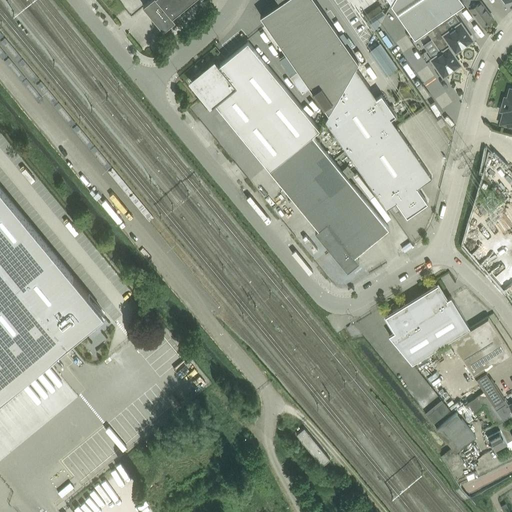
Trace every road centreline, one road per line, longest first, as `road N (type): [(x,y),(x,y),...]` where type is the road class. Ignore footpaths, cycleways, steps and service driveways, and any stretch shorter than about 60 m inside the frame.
road 1 (unclassified): [(439,248),(366,296),(331,303),(145,85)]
road 2 (track): [(341,304),(342,336),(478,511)]
road 3 (residential): [(439,248),(483,88),(511,32)]
road 4 (track): [(384,511),(305,419),(274,407)]
road 5 (unclassified): [(301,511),(269,451),(274,404),(263,387)]
road 6 (unclassified): [(145,85),(235,0)]
